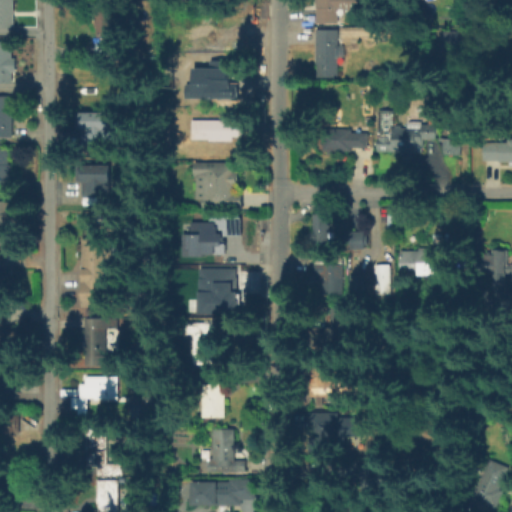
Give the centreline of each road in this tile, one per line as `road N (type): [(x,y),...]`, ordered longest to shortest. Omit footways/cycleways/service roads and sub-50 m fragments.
road 1 (residential): [(278,0),(280,511)]
road 2 (residential): [(49,0),(50,511)]
road 3 (residential): [(511,192),(277,192)]
